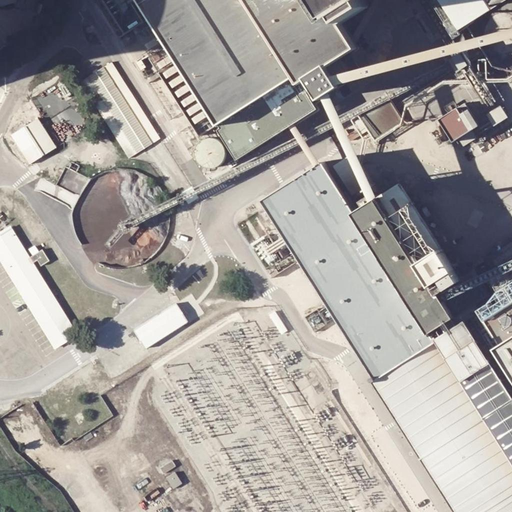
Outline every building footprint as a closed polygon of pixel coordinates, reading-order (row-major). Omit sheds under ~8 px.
[(320,108),(307,88),(319,80),(331,101),(352,88),(345,77),(340,68),(369,49),(351,21),(355,18),(343,0),(104,0),(128,34),(152,19),(179,61),(161,72),(202,136),(221,124),(223,128),(221,129),(241,159),(290,127),(296,123),(320,108)] [(343,0),(355,18),(384,0),(343,0)] [(383,101),(377,131),(382,133),(399,120),(397,97),(469,68),(457,62),(465,47),(492,80),(511,72),(511,61),(500,63),(498,44),(511,38),(511,0),(481,0),(488,14),(474,24),(484,36),(453,48),(450,66),(371,98),(383,101)] [(161,139),(113,63),(81,83),(130,159),(161,139)] [(494,125),(508,117),(501,105),(487,114),(494,125)] [(464,145),(478,138),(473,129),(478,126),(469,109),(459,115),(456,109),(439,118),(451,142),(460,137),(464,145)] [(12,137),(30,165),(57,147),(39,119),(12,137)] [(334,137),(337,142),(350,134),(346,129),(334,137)] [(226,162),(227,160),(228,159),(229,156),(229,153),(229,150),(228,148),(226,143),(224,141),(222,139),(219,138),(217,137),(214,137),(211,137),(209,137),(206,138),(204,139),(203,140),(201,142),(200,144),(198,146),(198,148),(197,150),(197,153),(197,155),(197,156),(198,158),(199,161),(201,163),(203,165),(205,166),(208,167),(210,168),(213,168),(215,168),(218,167),(221,166),(223,165),(224,164),(226,162)] [(349,158),(331,170),(325,162),(322,164),(317,167),(265,200),(268,205),(302,259),(331,304),(339,316),(376,376),(373,377),(376,382),(458,511),(511,511),(511,453),(466,380),(451,356),(440,339),(439,337),(436,340),(431,333),(435,331),(457,317),(490,296),(485,287),(481,281),(474,270),(461,279),(448,286),(414,307),(355,213),(376,200),(349,158)] [(152,260),(155,257),(159,253),(162,250),(164,246),(166,242),(168,237),(170,233),(171,228),(171,224),(172,219),(171,215),(171,210),(170,205),(168,201),(166,197),(164,193),(162,189),(159,185),(155,182),(152,179),(148,176),(144,174),(140,172),(135,170),(131,169),(126,168),(122,168),(117,168),(112,169),(108,170),(103,171),(99,173),(95,175),(91,177),(87,180),(84,183),(80,187),(78,190),(75,194),(73,198),(71,203),(70,207),(69,212),(69,217),(69,221),(69,226),(70,231),(71,235),(73,239),(75,244),(78,248),(80,252),(84,255),(87,259),(91,261),(95,264),(99,266),(103,268),(108,269),(112,270),(117,270),(121,271),(126,270),(131,270),(135,268),(140,267),(144,265),(148,263),(152,260)] [(448,286),(461,279),(455,269),(401,185),(378,199),(376,200),(355,213),(414,307),(448,286)] [(273,278),(302,259),(268,205),(238,225),(267,270),(272,267),(275,271),(270,274),(273,278)] [(30,258),(10,227),(0,233),(0,256),(56,347),(77,335),(33,264),(38,261),(41,266),(49,261),(42,250),(30,258)] [(281,279),(303,313),(314,305),(310,299),(315,297),(297,269),(281,279)] [(110,314),(97,293),(83,301),(96,323),(110,314)] [(135,332),(145,350),(188,323),(177,304),(173,307),(135,332)] [(331,304),(320,312),(327,324),(339,316),(331,304)] [(511,306),(475,329),(511,388),(511,306)] [(315,332),(327,324),(320,312),(318,309),(305,317),(315,332)] [(511,388),(475,329),(468,319),(439,337),(440,339),(451,356),(466,380),(511,453),(511,388)] [(161,467),(165,473),(177,466),(173,460),(161,467)] [(168,478),(174,488),(183,483),(176,473),(168,478)] [(161,496),(152,481),(133,493),(143,507),(161,496)]
